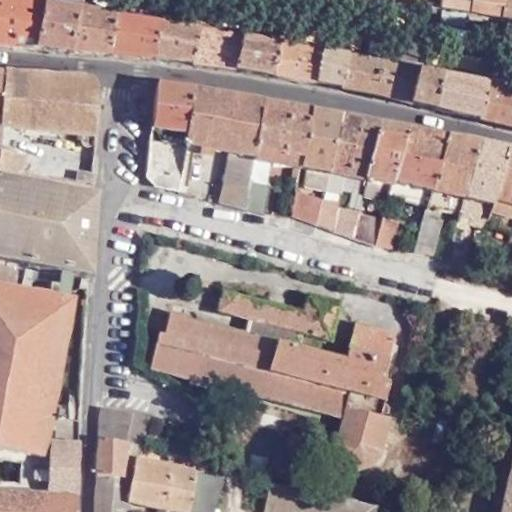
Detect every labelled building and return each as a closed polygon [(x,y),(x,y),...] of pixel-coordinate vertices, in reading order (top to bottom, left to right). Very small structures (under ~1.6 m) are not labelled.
[(0,0),(0,43),(35,47),(44,3),(25,0),(0,0)] [(436,0),(436,7),(467,13),(468,0),(436,0)] [(468,0),(467,13),(498,18),(500,0),(468,0)] [(511,0),(500,0),(498,18),(511,21),(511,0)] [(35,47),(71,50),(78,9),(44,3),(35,47)] [(71,50),(108,52),(113,15),(78,9),(71,50)] [(118,53),(154,57),(159,23),(124,17),(113,15),(108,52),(118,53)] [(154,57),(192,62),(197,29),(159,23),(154,57)] [(192,62),(235,67),(240,36),(197,29),(192,62)] [(235,67),(272,74),(276,43),(240,36),(235,67)] [(272,74),(315,82),(320,50),(276,43),(272,74)] [(315,82),(339,86),(343,54),(320,50),(315,82)] [(339,86),(375,94),(380,61),(343,54),(339,86)] [(375,94),(410,103),(416,70),(380,61),(375,94)] [(0,124),(0,125),(96,134),(99,87),(94,76),(0,67),(0,259),(6,260),(87,276),(92,198),(18,182),(0,179),(0,124)] [(410,103),(433,108),(440,76),(416,70),(410,103)] [(433,108),(476,118),(483,85),(440,76),(433,108)] [(159,82),(149,174),(157,185),(180,189),(187,141),(194,86),(159,82)] [(476,118),(511,126),(511,91),(483,85),(476,118)] [(194,86),(187,141),(232,149),(254,154),(262,99),(194,86)] [(300,166),(311,109),(262,99),(254,154),(250,187),(248,199),(267,206),(271,185),(267,183),(271,161),(300,166)] [(300,166),(328,172),(339,115),(311,109),(300,166)] [(328,172),(345,175),(360,119),(339,115),(328,172)] [(345,175),(364,178),(380,122),(380,121),(360,119),(345,175)] [(369,180),(390,184),(398,158),(407,128),(380,121),(380,122),(364,178),(369,180)] [(437,166),(446,135),(417,130),(407,128),(398,158),(437,166)] [(426,205),(459,212),(463,196),(478,142),(452,137),(443,173),(436,171),(426,205)] [(463,196),(492,201),(508,148),(478,142),(463,196)] [(500,210),(511,216),(511,149),(508,148),(492,201),(491,205),(500,210)] [(232,149),(226,183),(250,187),(254,154),(232,149)] [(22,155),(0,150),(0,179),(18,182),(19,173),(22,155)] [(386,197),(426,205),(436,171),(437,166),(398,158),(390,184),(387,196),(386,197)] [(92,181),(93,181),(93,171),(78,168),(76,178),(92,181)] [(93,193),(93,189),(92,189),(19,173),(18,182),(92,198),(93,193)] [(250,187),(226,183),(223,202),(247,208),(248,199),(250,187)] [(322,198),(296,188),(291,215),(317,225),(321,201),(322,198)] [(266,213),(267,206),(248,199),(247,208),(266,213)] [(338,206),(321,201),(317,225),(332,230),(336,213),(338,206)] [(511,226),(511,216),(500,210),(497,225),(511,229),(511,226)] [(353,237),(373,244),(380,217),(360,211),(358,217),(357,220),(353,237)] [(353,237),(357,220),(336,213),(332,230),(353,237)] [(413,250),(432,254),(441,220),(423,215),(413,250)] [(468,218),(458,215),(455,226),(465,230),(468,218)] [(388,246),(396,221),(380,217),(373,244),(388,246)] [(478,245),(490,249),(494,234),(483,230),(478,245)] [(0,451),(48,460),(46,495),(0,492),(0,511),(73,511),(78,445),(49,443),(74,299),(1,285),(6,260),(0,259),(0,451)] [(151,365),(339,419),(333,447),(332,454),(332,457),(334,461),(336,464),(338,467),(341,469),(344,471),(347,473),(351,473),(354,474),(358,473),(361,473),(365,471),(368,470),(371,467),(374,465),(375,461),(387,420),(379,418),(387,388),(380,387),(393,337),(353,325),(344,360),(296,346),(300,330),(329,338),(338,302),(309,293),(303,312),(224,290),(219,308),(250,316),(246,333),(185,315),(186,313),(171,309),(165,330),(160,329),(151,365)] [(128,511),(129,497),(161,504),(168,464),(137,456),(145,415),(132,412),(101,405),(100,435),(130,437),(123,472),(97,471),(94,511),(128,511)] [(100,435),(97,471),(123,472),(130,437),(100,435)] [(48,460),(0,451),(0,492),(46,495),(48,460)] [(511,511),(511,456),(499,511),(511,511)] [(161,504),(187,511),(195,470),(168,464),(161,504)] [(195,470),(187,511),(192,511),(214,511),(224,477),(195,470)] [(376,511),(379,504),(273,481),(266,509),(275,511),(376,511)]
